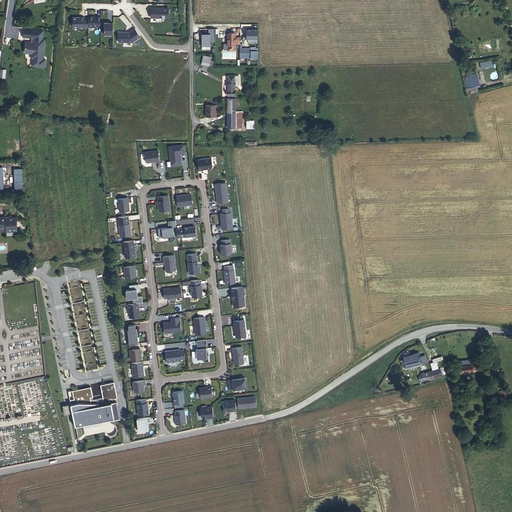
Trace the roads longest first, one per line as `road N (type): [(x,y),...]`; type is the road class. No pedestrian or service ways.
road 1 (residential): [(159,381),(211,376),(222,365),(206,205),(192,184),(144,195),(153,330)]
road 2 (unclassified): [(165,436),(280,414),(418,332),(511,331)]
road 3 (unclassified): [(112,365),(90,272),(53,280)]
road 4 (unclassified): [(53,280),(70,366),(76,372),(112,365)]
road 5 (unclassified): [(0,470),(127,444)]
